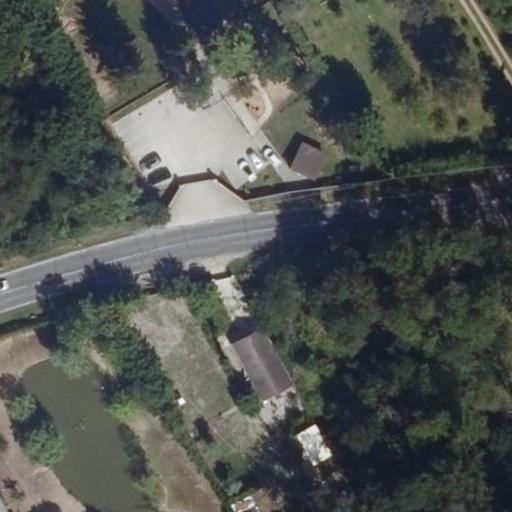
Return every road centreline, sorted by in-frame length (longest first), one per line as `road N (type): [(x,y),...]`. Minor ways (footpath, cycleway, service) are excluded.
road 1 (secondary): [(511,188),(134,256),(0,301)]
road 2 (unknown): [(207,243),(168,99)]
road 3 (unknown): [(511,114),(440,0)]
